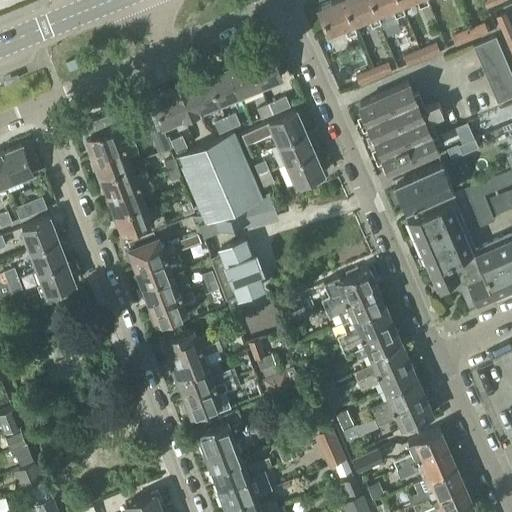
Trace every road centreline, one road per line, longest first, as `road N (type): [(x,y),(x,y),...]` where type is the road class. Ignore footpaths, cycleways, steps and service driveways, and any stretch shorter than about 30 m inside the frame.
road 1 (residential): [(194,511),(39,109)]
road 2 (residential): [(439,356),(283,0)]
road 3 (residential): [(439,356),(508,511)]
road 4 (residential): [(39,109),(167,54)]
road 5 (residential): [(167,54),(276,0)]
